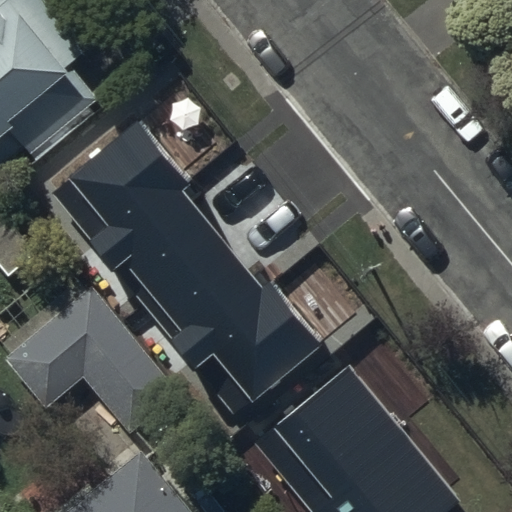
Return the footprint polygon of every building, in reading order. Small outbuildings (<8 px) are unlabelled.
[(85,46),(47,0),(0,0),(0,162),(24,143),(29,149),(96,94),(68,60),(85,46)] [(51,193),(233,415),(323,343),(272,281),(262,289),(181,189),(191,181),(142,119),(51,193)] [(0,264),(6,272),(34,249),(0,206),(0,264)] [(91,282),(4,354),(44,403),(81,372),(130,430),(180,388),(91,282)] [(438,511),(456,498),(349,369),(257,445),(312,511),(438,511)] [(197,511),(141,444),(57,511),(197,511)]
